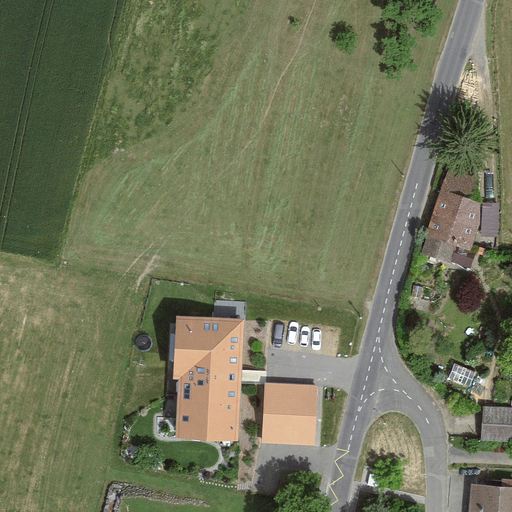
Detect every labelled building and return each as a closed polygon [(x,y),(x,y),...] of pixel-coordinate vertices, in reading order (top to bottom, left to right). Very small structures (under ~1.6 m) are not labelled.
[(487,163),(450,154),(427,246),(471,257),(486,197),(479,196),(487,163)] [(242,327),(174,324),(171,385),(181,385),(178,442),(236,444),(242,327)] [(318,384),(266,383),(264,446),(316,447),(318,384)] [(511,409),(487,407),(485,441),(511,442),(511,409)] [(511,511),(511,487),(477,485),(475,511),(511,511)]
